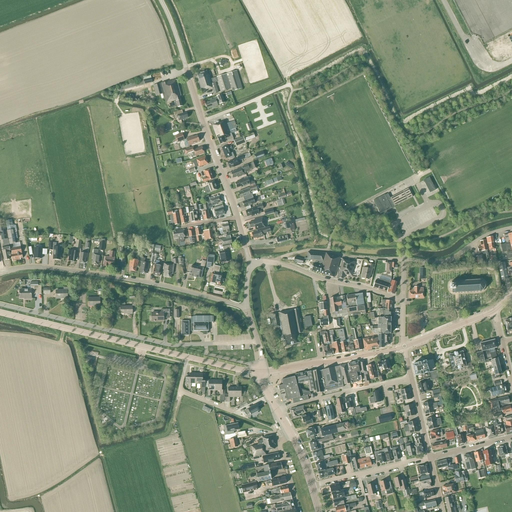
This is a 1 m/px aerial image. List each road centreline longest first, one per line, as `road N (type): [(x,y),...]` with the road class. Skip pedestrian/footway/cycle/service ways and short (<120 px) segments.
road 1 (residential): [(258,341),(172,344),(0,304)]
road 2 (residential): [(245,307),(135,280),(33,267),(0,272)]
road 3 (unclassified): [(237,217),(161,0)]
road 4 (primary): [(187,357),(0,312)]
road 5 (primary): [(260,371),(404,346)]
road 6 (residential): [(277,411),(411,378)]
road 7 (residential): [(402,299),(272,262)]
road 8 (track): [(180,392),(169,431),(152,439),(171,511)]
road 9 (residential): [(272,262),(303,250),(403,259)]
road 10 (track): [(511,76),(408,119),(393,116)]
road 11 (residential): [(311,485),(430,458)]
